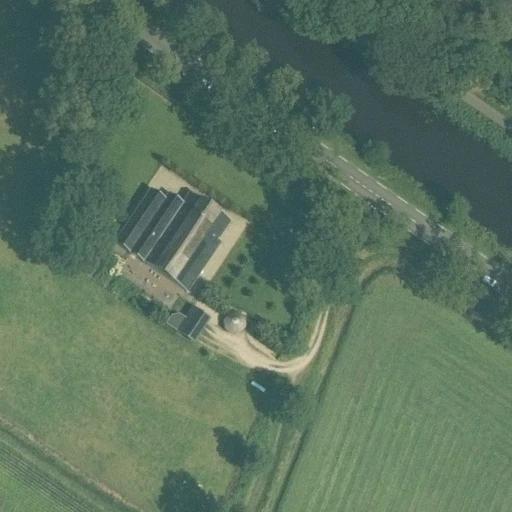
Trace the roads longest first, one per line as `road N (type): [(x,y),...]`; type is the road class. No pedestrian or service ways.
road 1 (secondary): [(511,290),(92,0)]
road 2 (track): [(241,511),(371,193)]
